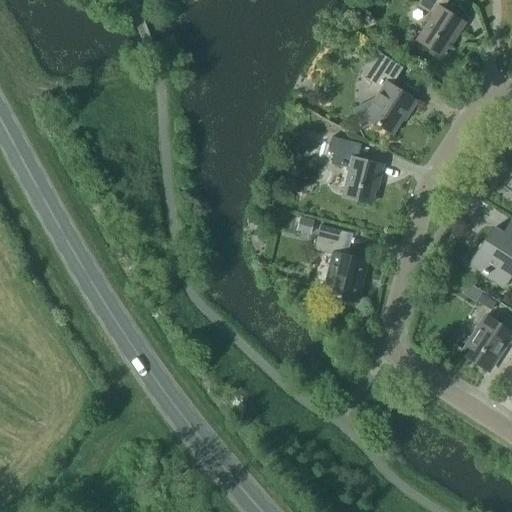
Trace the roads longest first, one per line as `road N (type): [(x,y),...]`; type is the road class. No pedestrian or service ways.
road 1 (primary): [(261,511),(153,378),(0,118)]
road 2 (residential): [(511,433),(391,356),(389,340),(432,175),(485,94),(511,94)]
